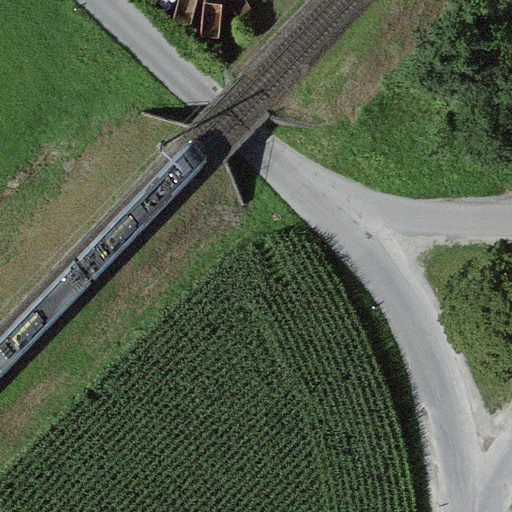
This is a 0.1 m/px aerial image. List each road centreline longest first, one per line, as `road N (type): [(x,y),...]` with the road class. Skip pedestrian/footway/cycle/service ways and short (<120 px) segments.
road 1 (unclassified): [(339,204),(415,302),(464,450),(467,511)]
road 2 (residential): [(107,0),(339,204)]
road 3 (residential): [(339,204),(511,225)]
